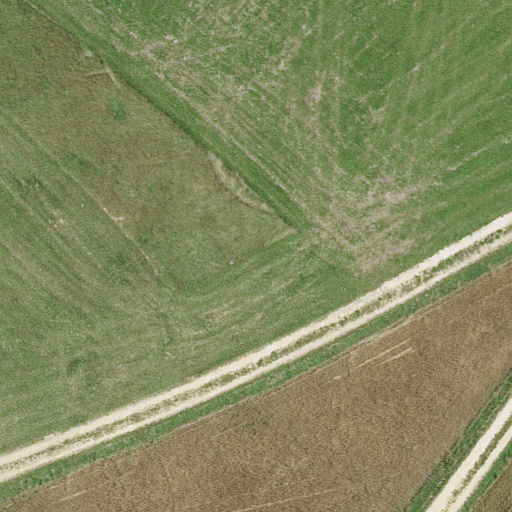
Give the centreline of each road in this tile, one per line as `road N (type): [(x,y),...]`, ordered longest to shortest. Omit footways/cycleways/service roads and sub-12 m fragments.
road 1 (track): [(511,228),(92,435),(0,469)]
road 2 (track): [(427,511),(511,395)]
